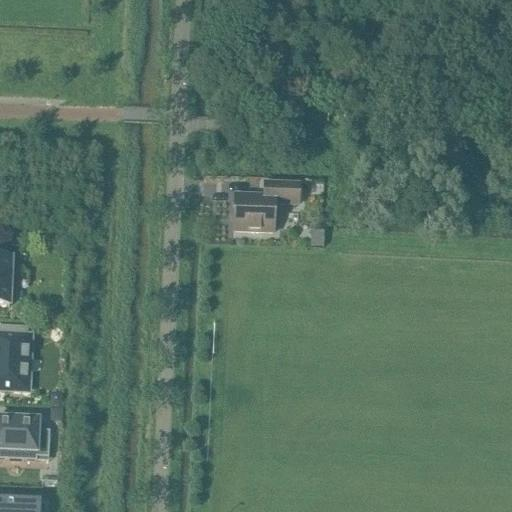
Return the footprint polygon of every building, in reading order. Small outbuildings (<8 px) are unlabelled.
[(234,197),(233,233),(273,234),(274,205),(297,206),(298,186),(264,184),(264,198),(234,197)] [(0,307),(9,308),(9,291),(12,291),(13,278),(10,278),(11,261),(0,260),(0,307)] [(27,330),(27,329),(0,327),(0,390),(26,392),(29,339),(26,339),(27,330)] [(62,410),(49,410),(49,423),(62,423),(62,410)] [(0,420),(0,461),(36,463),(36,459),(48,459),(49,433),(37,432),(38,422),(0,420)] [(0,511),(43,511),(44,509),(40,508),(40,504),(27,504),(28,500),(0,498),(0,511)]
